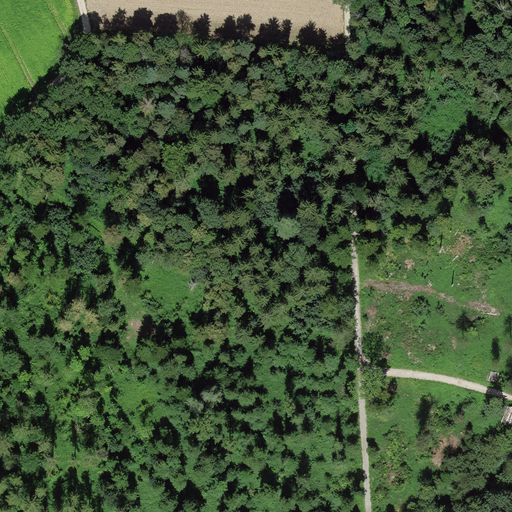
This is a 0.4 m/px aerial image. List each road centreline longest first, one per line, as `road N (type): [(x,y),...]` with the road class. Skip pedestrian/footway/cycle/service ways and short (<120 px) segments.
road 1 (track): [(349,0),(366,511)]
road 2 (track): [(0,152),(93,40),(83,0)]
road 3 (track): [(358,358),(388,372),(511,397)]
